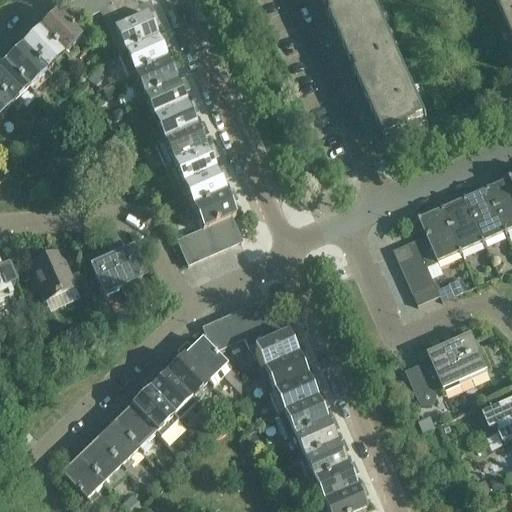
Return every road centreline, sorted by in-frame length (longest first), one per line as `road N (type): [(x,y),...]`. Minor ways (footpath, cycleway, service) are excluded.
road 1 (residential): [(396,511),(283,255)]
road 2 (residential): [(283,255),(174,0)]
road 3 (residential): [(47,511),(29,469),(193,315)]
road 4 (residential): [(349,226),(403,343),(495,303),(511,321)]
road 5 (residential): [(193,315),(134,218),(0,231)]
road 6 (residential): [(383,210),(293,0)]
road 7 (residential): [(383,210),(511,154)]
